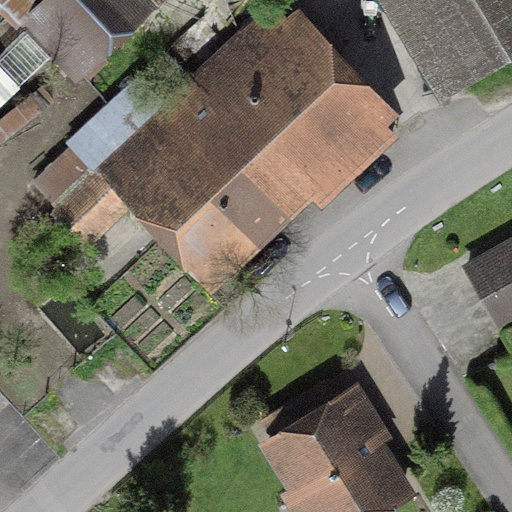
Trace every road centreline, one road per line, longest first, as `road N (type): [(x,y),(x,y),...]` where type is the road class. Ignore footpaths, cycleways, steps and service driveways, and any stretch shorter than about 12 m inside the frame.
road 1 (residential): [(351,247),(52,511)]
road 2 (residential): [(351,247),(511,485)]
road 3 (residential): [(511,145),(351,247)]
